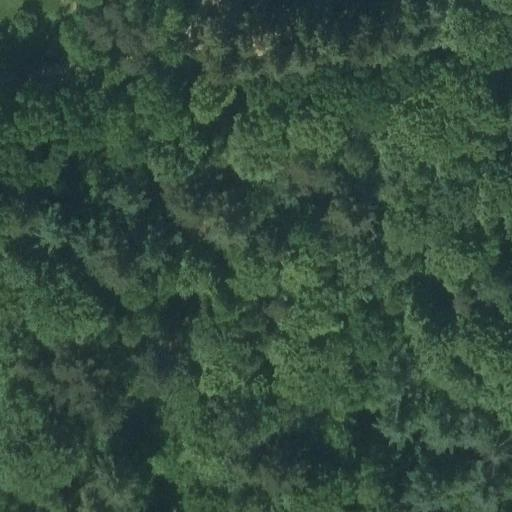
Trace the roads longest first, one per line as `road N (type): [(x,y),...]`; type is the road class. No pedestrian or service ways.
road 1 (track): [(0,288),(140,277),(283,278),(393,310),(511,376)]
road 2 (track): [(511,4),(0,76)]
